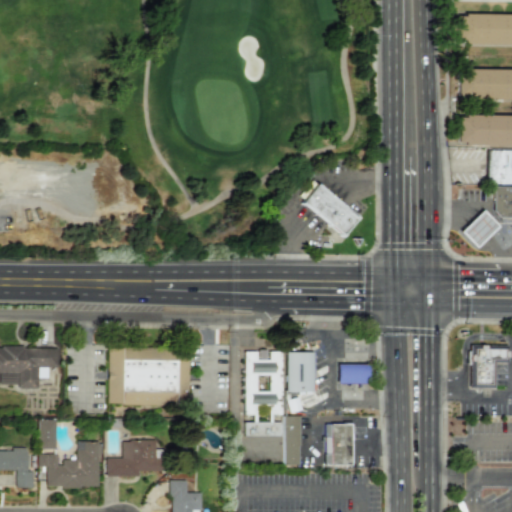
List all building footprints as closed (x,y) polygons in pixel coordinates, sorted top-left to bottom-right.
[(454,44),(511,45),(511,14),(455,13),(454,44)] [(511,100),(511,69),(455,69),(455,99),(511,100)] [(511,146),(511,115),(455,115),(454,145),(511,146)] [(511,184),(511,160),(510,160),(510,149),(485,149),(485,184),(511,184)] [(299,203),(314,184),(355,217),(339,236),(299,203)] [(511,186),(491,186),(491,210),(496,216),(511,216),(511,186)] [(459,231),(473,246),(484,236),(494,226),(480,211),(469,221),(459,231)] [(468,344),(467,387),(490,387),(490,363),(504,363),(505,345),(468,344)] [(54,347),(0,347),(0,384),(15,384),(15,388),(34,388),(34,377),(43,377),(43,367),(54,367),(54,347)] [(104,347),(103,404),(184,405),(185,348),(104,347)] [(310,352),(283,352),(282,391),(309,392),(310,352)] [(52,419),(34,419),(34,448),(51,448),(52,419)] [(322,464),(349,464),(349,423),(322,423),(322,464)] [(102,457),(103,476),(134,475),(134,470),(156,470),(156,449),(151,449),(151,439),(117,440),(117,457),(102,457)] [(94,487),(94,441),(72,441),(72,459),(55,459),(55,454),(33,453),(33,466),(42,466),(42,486),(94,487)] [(0,469),(11,470),(11,487),(29,487),(29,471),(23,471),(23,449),(0,448),(0,469)] [(182,492),(183,480),(167,479),(167,511),(198,511),(198,492),(182,492)]
